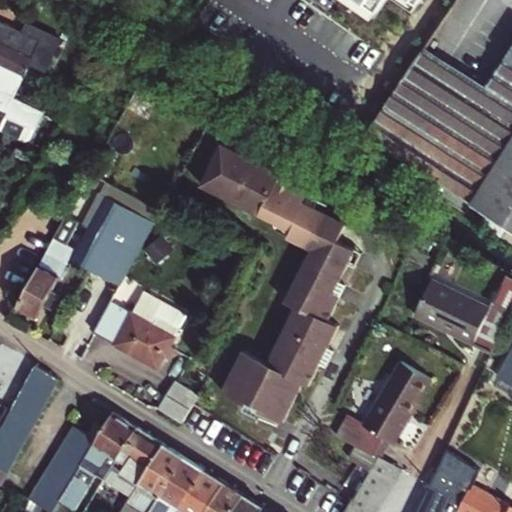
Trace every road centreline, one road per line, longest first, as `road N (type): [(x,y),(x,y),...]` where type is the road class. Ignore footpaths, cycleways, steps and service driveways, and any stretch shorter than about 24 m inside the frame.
road 1 (residential): [(0,323),(298,511)]
road 2 (unknown): [(402,511),(477,382)]
